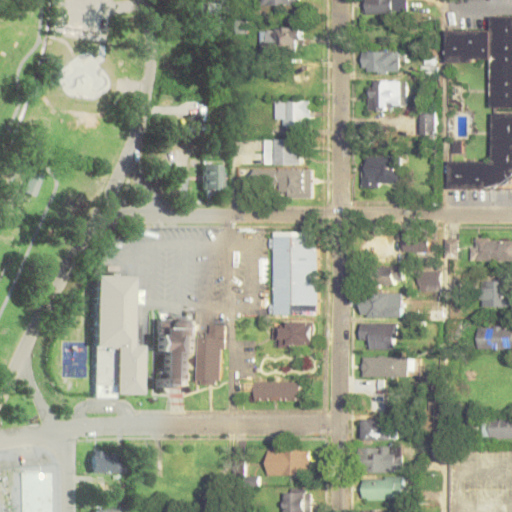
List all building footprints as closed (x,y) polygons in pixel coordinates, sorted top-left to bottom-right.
[(408,14),(407,0),(366,0),(367,14),(408,14)] [(450,27),(493,28),(494,15),(511,15),(511,188),(450,188),(450,160),(493,160),(494,58),(476,58),(476,63),(450,62),(450,27)] [(304,28),(263,28),(263,49),(304,49),(304,28)] [(184,35),(184,57),(205,57),(205,35),(184,35)] [(364,72),(402,72),(402,51),(364,51),(364,72)] [(310,88),(310,71),(271,71),(271,88),(310,88)] [(370,109),(408,109),(408,79),(370,79),(370,109)] [(312,100),(279,100),(279,127),(312,127),(312,100)] [(424,139),(438,139),(438,109),(424,109),(424,139)] [(189,134),(213,134),(213,114),(189,114),(189,134)] [(304,139),(266,139),(266,164),(304,164),(304,139)] [(364,186),(403,186),(403,156),(364,156),(364,186)] [(202,194),(222,194),(222,164),(202,164),(202,194)] [(313,169),(285,169),(285,197),(313,197),(313,169)] [(23,192),(36,197),(43,178),(31,173),(23,192)] [(274,315),(274,232),(317,232),(317,315),(274,315)] [(428,235),(405,235),(405,253),(428,253),(428,235)] [(511,238),(472,239),(472,260),(511,260),(511,238)] [(405,270),(373,270),(373,283),(405,283),(405,270)] [(92,276),(130,276),(130,346),(140,345),(140,394),(115,394),(115,398),(105,398),(93,398),(92,276)] [(511,305),(511,279),(485,279),(485,306),(511,305)] [(363,316),(403,316),(403,292),(363,292),(363,316)] [(441,302),(429,302),(428,320),(441,320),(441,302)] [(187,384),(163,383),(163,389),(153,389),(153,379),(162,379),(163,352),(158,352),(159,335),(155,335),(155,321),(167,321),(167,317),(186,317),(185,321),(194,321),(193,353),(187,353),(187,384)] [(314,324),(314,339),(310,339),(310,345),(291,345),(291,348),(281,348),(281,339),(274,339),(274,328),(288,328),(288,322),(308,322),(308,324),(314,324)] [(372,348),(398,348),(399,324),(362,323),(362,339),(372,339),(372,348)] [(202,386),(202,381),(198,381),(198,337),(207,338),(207,334),(210,334),(210,325),(226,325),(226,350),(223,349),(222,381),(217,381),(217,386),(202,386)] [(511,347),(511,327),(477,327),(477,347),(511,347)] [(365,375),(405,375),(405,357),(365,357),(365,375)] [(302,384),(257,384),(257,400),(302,400),(302,384)] [(364,439),(397,439),(397,419),(364,419),(364,439)] [(511,437),(511,419),(483,419),(483,438),(511,437)] [(403,448),(364,448),(364,471),(403,471),(403,448)] [(270,474),(312,474),(312,449),(270,449),(270,474)] [(93,473),(117,473),(117,453),(93,453),(93,473)] [(403,477),(364,477),(364,499),(403,499),(403,477)] [(286,511),(312,511),(312,490),(287,490),(286,511)]
